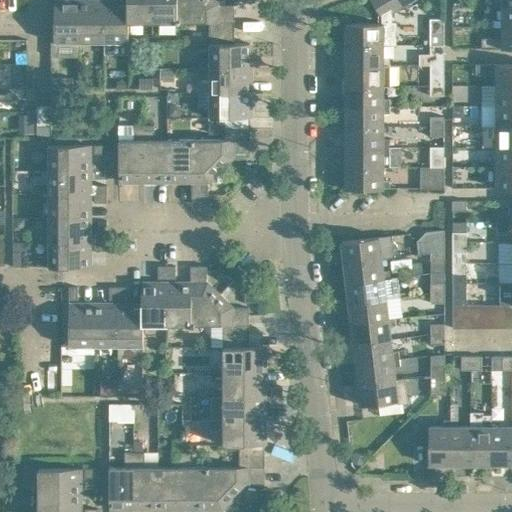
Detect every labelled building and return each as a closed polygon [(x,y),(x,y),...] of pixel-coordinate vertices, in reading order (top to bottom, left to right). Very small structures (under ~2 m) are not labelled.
[(152,22),(151,0),(126,0),(127,1),(128,1),(128,22),(129,22),(152,22)] [(176,22),(175,0),(151,0),(152,22),(176,22)] [(175,0),(176,22),(196,0),(175,0)] [(234,22),(234,5),(214,5),(209,0),(196,0),(176,22),(209,22),(234,22)] [(370,0),(382,18),(391,13),(412,0),(370,0)] [(79,43),(79,1),(54,1),(54,43),(79,43)] [(103,43),(103,1),(79,1),(79,43),(103,43)] [(128,1),(127,1),(103,1),(103,43),(129,43),(129,22),(128,22),(128,1)] [(511,7),(502,7),(502,26),(511,26),(511,7)] [(391,23),(391,13),(382,18),(382,23),(345,23),(345,44),(383,45),(395,44),(395,23),(391,23)] [(444,45),(444,19),(430,19),(430,45),(444,45)] [(234,33),(234,22),(209,22),(209,33),(234,33)] [(511,26),(502,26),(502,38),(482,38),(482,48),(511,47),(511,26)] [(234,43),(234,33),(209,33),(209,59),(198,59),(198,69),(250,69),(250,43),(234,43)] [(384,57),(383,45),(345,44),(345,65),(390,65),(390,57),(384,57)] [(142,69),(141,45),(122,46),(123,70),(142,69)] [(444,65),(444,45),(430,45),(430,54),(419,54),(419,65),(430,65),(444,65)] [(511,63),(476,64),(476,74),(496,74),(496,85),(511,85),(511,63)] [(390,86),(390,65),(345,65),(345,85),(384,86),(390,86)] [(444,86),(444,65),(430,65),(430,86),(444,86)] [(250,93),(250,69),(198,69),(198,79),(209,79),(209,93),(250,93)] [(51,77),(51,89),(71,89),(71,77),(51,77)] [(383,106),(384,86),(345,85),(345,106),(383,106)] [(511,85),(496,85),(496,106),(511,105),(511,85)] [(444,96),(444,86),(430,86),(430,96),(444,96)] [(250,128),(250,93),(209,93),(209,117),(224,117),(224,128),(250,128)] [(511,105),(496,106),(496,126),(511,125),(511,105)] [(383,126),(383,106),(345,106),(345,126),(383,126)] [(444,126),(444,116),(430,116),(430,126),(444,126)] [(144,180),(144,125),(134,125),(134,139),(119,139),(119,180),(144,180)] [(167,180),(168,139),(154,139),(154,125),(144,125),(144,180),(167,180)] [(511,125),(496,126),(496,147),(511,146),(511,125)] [(383,146),(383,126),(345,126),(345,146),(390,147),(390,146),(383,146)] [(444,136),(444,126),(430,126),(430,136),(444,136)] [(250,139),(250,128),(224,128),(224,139),(250,139)] [(191,181),(191,139),(168,139),(167,180),(191,181)] [(250,156),(250,139),(224,139),(191,139),(219,168),(230,156),(250,156)] [(208,179),(219,168),(191,139),(191,181),(191,199),(207,198),(208,179)] [(48,145),(48,169),(89,169),(89,145),(48,145)] [(107,154),(107,145),(94,145),(94,154),(107,154)] [(390,167),(390,147),(345,146),(345,167),(384,167),(390,167)] [(511,146),(496,147),(496,167),(511,166),(511,146)] [(444,167),(444,157),(430,157),(430,167),(444,167)] [(511,166),(496,167),(496,188),(511,188),(511,166)] [(384,180),(384,167),(345,167),(345,188),(390,188),(390,180),(384,180)] [(444,167),(430,167),(424,167),(424,188),(444,188),(444,167)] [(89,194),(89,169),(48,169),(48,194),(89,194)] [(107,194),(107,185),(94,185),(94,194),(107,194)] [(12,189),(0,189),(0,208),(13,209),(12,189)] [(89,218),(89,194),(48,194),(48,218),(89,218)] [(107,202),(107,194),(94,194),(94,202),(107,202)] [(466,211),(466,200),(452,200),(452,211),(466,211)] [(89,242),(89,218),(48,218),(48,242),(89,242)] [(444,252),(444,229),(426,231),(421,241),(422,253),(430,252),(444,252)] [(466,232),(452,232),(452,242),(466,242),(466,232)] [(107,242),(107,233),(94,233),(94,242),(107,242)] [(394,243),(393,235),(342,241),(344,262),(382,257),(395,256),(395,253),(398,251),(398,248),(397,244),(394,243)] [(89,267),(89,242),(48,242),(48,267),(89,267)] [(107,250),(107,242),(94,242),(94,250),(107,250)] [(466,262),(466,242),(452,242),(452,262),(466,262)] [(204,245),(204,261),(219,260),(218,245),(204,245)] [(444,272),(444,252),(430,252),(430,273),(444,272)] [(383,271),(382,257),(344,262),(346,283),(390,277),(389,270),(383,271)] [(467,283),(466,262),(452,262),(453,283),(467,283)] [(166,279),(166,266),(158,266),(158,279),(166,279)] [(175,266),(166,266),(166,279),(175,279),(175,266)] [(206,285),(206,266),(190,266),(190,284),(190,324),(217,297),(218,296),(206,285)] [(445,293),(444,272),(430,273),(431,293),(445,293)] [(391,285),(390,277),(346,283),(349,303),(387,298),(385,286),(391,285)] [(467,304),(467,283),(453,283),(453,304),(465,304),(467,304)] [(167,325),(166,284),(141,284),(141,305),(142,305),(142,325),(143,325),(167,325)] [(190,324),(190,284),(166,284),(167,325),(190,324)] [(78,300),(78,287),(69,287),(69,300),(78,300)] [(118,300),(118,287),(109,287),(109,300),(118,300)] [(126,300),(126,287),(118,287),(118,300),(126,300)] [(244,300),(258,301),(259,288),(244,287),(244,300)] [(445,303),(445,293),(431,293),(431,303),(445,303)] [(229,308),(218,297),(218,296),(217,297),(190,324),(224,324),(248,324),(248,308),(229,308)] [(388,311),(387,298),(349,303),(351,323),(395,318),(394,310),(388,311)] [(465,328),(465,304),(453,304),(453,328),(465,328)] [(477,328),(477,304),(467,304),(465,304),(465,328),(477,328)] [(489,328),(489,304),(477,304),(477,328),(489,328)] [(501,328),(501,304),(489,304),(489,328),(501,328)] [(511,327),(511,304),(501,304),(501,328),(511,327)] [(94,346),(94,305),(69,305),(69,346),(94,346)] [(118,346),(118,305),(94,305),(94,346),(118,346)] [(142,305),(141,305),(118,305),(118,346),(143,346),(143,325),(142,325),(142,305)] [(396,325),(395,318),(351,323),(354,343),(392,339),(390,326),(396,325)] [(248,335),(248,324),(224,324),(224,335),(248,335)] [(445,335),(445,324),(431,324),(431,335),(445,335)] [(248,346),(248,335),(224,335),(224,372),(264,372),(264,347),(248,346)] [(445,346),(445,335),(431,335),(431,346),(445,346)] [(393,352),(392,339),(354,343),(356,364),(400,358),(399,351),(393,352)] [(511,369),(511,355),(502,356),(502,370),(511,369)] [(471,370),(471,356),(461,356),(462,370),(471,370)] [(491,370),(491,356),(471,356),(471,370),(491,370)] [(401,366),(400,358),(356,364),(358,384),(396,379),(395,367),(401,366)] [(445,376),(445,365),(431,365),(431,376),(445,376)] [(264,396),(264,372),(224,372),(224,396),(264,396)] [(445,386),(445,376),(431,376),(431,385),(445,386)] [(398,392),(396,379),(358,384),(361,405),(405,400),(404,392),(398,392)] [(445,395),(445,386),(431,385),(431,395),(445,395)] [(269,387),(269,396),(282,395),(282,387),(269,387)] [(282,404),(282,395),(269,396),(269,404),(282,404)] [(264,420),(264,396),(224,396),(224,420),(264,420)] [(491,464),(491,420),(491,416),(484,416),(484,412),(471,412),(471,426),(471,464),(491,464)] [(265,456),(264,420),(224,420),(224,445),(240,445),(240,456),(265,456)] [(450,464),(450,420),(443,420),(443,426),(429,426),(429,464),(450,464)] [(471,464),(471,426),(458,426),(458,420),(450,420),(450,464),(471,464)] [(511,464),(511,426),(499,426),(499,420),(491,420),(491,464),(511,464)] [(135,507),(135,456),(125,456),(125,467),(109,467),(110,508),(135,507)] [(159,507),(159,467),(145,467),(145,456),(135,456),(135,507),(159,507)] [(183,507),(183,456),(173,456),(173,467),(159,467),(159,507),(183,507)] [(206,507),(206,467),(193,467),(193,456),(183,456),(183,507),(206,507)] [(265,466),(265,456),(240,456),(240,467),(265,466)] [(265,483),(265,466),(240,467),(206,467),(234,494),(245,483),(265,483)] [(222,511),(223,506),(234,494),(206,467),(206,507),(206,511),(222,511)] [(39,468),(39,493),(80,493),(80,468),(39,468)] [(98,477),(97,468),(85,468),(85,477),(98,477)] [(79,511),(80,493),(39,493),(38,511),(79,511)]
